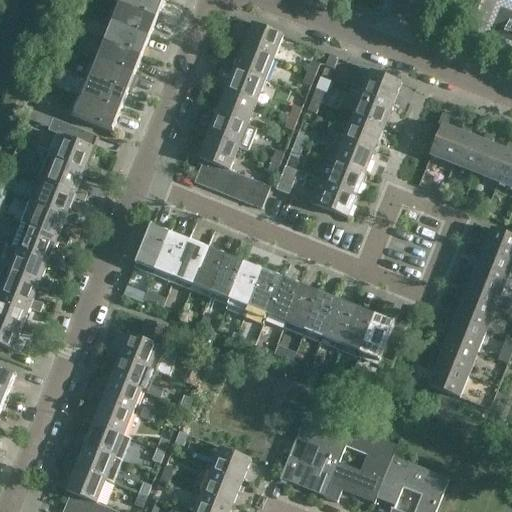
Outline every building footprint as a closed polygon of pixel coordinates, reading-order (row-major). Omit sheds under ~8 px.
[(157,21),(164,3),(158,0),(122,0),(120,6),(157,21)] [(150,39),(157,21),(120,6),(113,24),(150,39)] [(75,19),(71,28),(76,30),(80,32),(84,23),(75,19)] [(143,58),(150,39),(113,24),(106,42),(143,58)] [(284,37),(253,25),(244,48),(275,60),(284,37)] [(71,28),(65,44),(74,48),(80,32),(76,30),(71,28)] [(135,77),(143,58),(106,42),(98,62),(135,77)] [(266,83),(275,60),(244,48),(235,70),(266,83)] [(335,71),(339,60),(331,56),(326,67),(335,71)] [(127,95),(135,77),(98,62),(90,80),(127,95)] [(316,77),(320,66),(312,63),(308,73),(316,77)] [(257,104),(266,83),(235,70),(227,92),(257,104)] [(393,107),(402,85),(372,72),(363,95),(393,107)] [(312,88),(316,77),(308,73),(304,84),(312,88)] [(120,114),(127,95),(90,80),(83,99),(120,114)] [(325,94),(317,91),(313,102),(321,105),(325,94)] [(248,127),(257,104),(227,92),(218,114),(248,127)] [(384,130),(393,107),(363,95),(354,118),(384,130)] [(113,132),(120,114),(83,99),(76,117),(75,117),(74,118),(114,134),(114,133),(113,132)] [(317,116),(321,105),(313,102),(308,113),(317,116)] [(302,110),(294,107),(290,118),(298,121),(302,110)] [(255,129),(248,127),(218,114),(209,137),(239,149),(246,152),(255,129)] [(466,136),(461,134),(447,128),(451,118),(443,114),(439,126),(443,127),(431,157),(453,166),(466,136)] [(294,132),(298,121),(290,118),(286,129),(294,132)] [(376,151),(384,130),(354,118),(345,139),(376,151)] [(57,135),(48,158),(85,173),(87,168),(93,151),(94,151),(94,150),(93,149),(97,137),(53,120),(49,132),(57,135)] [(476,176),(488,145),(483,143),(469,137),(474,127),(465,124),(461,134),(466,136),(453,166),(476,176)] [(498,185),(510,153),(506,151),(492,146),(496,136),(488,132),(483,143),(488,145),(476,176),(498,185)] [(307,138),(299,135),(295,145),(303,149),(307,138)] [(230,172),(239,149),(209,137),(200,160),(204,162),(204,161),(216,166),(226,170),(230,172)] [(366,174),(376,151),(345,139),(336,162),(366,174)] [(511,141),(510,141),(506,151),(510,153),(498,185),(511,190),(511,141)] [(299,160),(303,149),(295,145),(290,157),(299,160)] [(284,155),(284,154),(277,151),(272,163),(280,166),(284,155)] [(12,158),(9,168),(18,171),(21,161),(12,158)] [(97,172),(87,168),(85,173),(48,158),(39,180),(76,195),(78,190),(83,176),(94,180),(97,172)] [(207,189),(216,166),(204,161),(204,162),(195,184),(207,189)] [(358,196),(366,174),(336,162),(327,184),(358,196)] [(276,176),(280,166),(272,163),(268,174),(276,176)] [(218,193),(226,170),(216,166),(207,189),(218,193)] [(7,169),(0,187),(0,190),(7,193),(15,172),(7,169)] [(229,198),(238,175),(230,172),(226,170),(218,193),(229,198)] [(98,171),(95,177),(106,181),(108,175),(98,171)] [(240,202),(249,180),(238,175),(229,198),(240,202)] [(88,194),(78,190),(76,195),(39,180),(30,202),(67,217),(69,212),(74,198),(85,203),(88,194)] [(251,206),(260,184),(249,180),(240,202),(251,206)] [(289,184),(281,180),(276,191),(285,194),(289,184)] [(348,220),(358,196),(327,184),(320,181),(310,204),(348,220)] [(271,188),(260,184),(251,206),(262,211),(271,188)] [(79,217),(69,212),(67,217),(30,202),(21,225),(58,239),(60,235),(65,221),(76,225),(79,217)] [(58,239),(21,225),(12,247),(59,266),(61,261),(51,257),(57,243),(67,247),(70,239),(60,235),(58,239)] [(155,272),(170,235),(153,228),(153,227),(152,227),(136,266),(137,267),(138,265),(155,272)] [(472,254),(483,258),(485,253),(511,264),(511,237),(492,230),(486,249),(475,245),(472,254)] [(174,280),(189,243),(170,235),(155,272),(174,280)] [(193,287),(207,250),(189,243),(174,280),(193,287)] [(58,270),(59,266),(12,247),(3,269),(51,288),(53,283),(42,279),(48,265),(58,270)] [(211,295),(226,258),(207,250),(193,287),(211,295)] [(505,287),(511,268),(511,264),(485,253),(483,258),(477,272),(466,268),(463,276),(474,280),(476,275),(505,287)] [(230,302),(245,265),(226,258),(211,295),(230,302)] [(249,309),(263,272),(245,265),(230,302),(226,311),(245,319),(249,309)] [(51,288),(3,269),(0,277),(0,293),(31,307),(33,302),(39,288),(49,292),(51,288)] [(268,317),(282,280),(263,272),(249,309),(268,317)] [(496,309),(505,287),(476,275),(474,280),(468,294),(457,290),(454,298),(465,302),(467,298),(496,309)] [(287,325),(302,288),(282,280),(268,317),(287,325)] [(127,287),(124,295),(143,303),(145,299),(147,295),(127,287)] [(305,332),(320,295),(302,288),(287,325),(305,332)] [(145,299),(143,303),(162,310),(166,299),(148,292),(147,295),(145,299)] [(44,306),(33,302),(31,307),(0,293),(0,320),(22,329),(25,324),(24,324),(30,310),(40,314),(44,306)] [(324,339),(339,302),(320,295),(305,332),(324,339)] [(487,332),(496,309),(467,298),(465,302),(459,316),(448,312),(445,320),(456,325),(458,320),(487,332)] [(343,347),(358,310),(339,302),(324,339),(343,347)] [(362,354),(376,317),(358,310),(343,347),(362,354)] [(394,324),(376,317),(362,354),(380,361),(379,363),(380,363),(396,324),(395,323),(394,324)] [(35,328),(25,324),(22,329),(0,320),(0,346),(14,352),(14,351),(14,350),(21,332),(31,336),(35,328)] [(478,354),(487,332),(458,320),(456,325),(450,338),(439,334),(436,342),(447,347),(449,342),(478,354)] [(146,322),(142,332),(140,336),(162,344),(167,330),(146,322)] [(130,336),(121,358),(151,370),(160,348),(130,336)] [(470,376),(478,354),(449,342),(447,347),(441,361),(430,356),(427,365),(438,369),(440,365),(470,376)] [(278,346),(275,355),(292,363),(296,354),(278,346)] [(142,393),(151,370),(121,358),(112,381),(142,393)] [(460,399),(470,376),(440,365),(438,369),(432,383),(421,379),(418,387),(429,391),(430,387),(460,399)] [(162,366),(160,373),(159,374),(170,378),(173,370),(162,366)] [(0,392),(8,396),(15,378),(16,378),(17,377),(0,370),(0,392)] [(133,415),(142,393),(112,381),(103,403),(133,415)] [(493,403),(499,388),(494,386),(488,401),(493,403)] [(153,388),(150,395),(150,396),(161,400),(164,392),(153,388)] [(124,437),(133,415),(103,403),(94,425),(124,437)] [(144,410),(142,417),(141,418),(152,423),(155,414),(144,410)] [(326,499),(340,465),(347,447),(349,442),(347,441),(347,440),(304,423),(301,430),(300,429),(298,433),(300,434),(297,440),(312,446),(313,447),(313,446),(320,449),(312,469),(302,465),(303,463),(290,458),(280,482),(282,482),(283,481),(294,485),(296,482),(305,486),(304,489),(325,497),(325,499),(326,499)] [(130,440),(124,437),(94,425),(85,447),(121,462),(130,440)] [(378,500),(395,459),(399,448),(353,429),(350,437),(348,437),(347,440),(347,441),(349,442),(347,447),(361,452),(361,453),(363,454),(363,453),(369,455),(362,473),(340,465),(326,499),(338,504),(344,490),(353,493),(352,495),(374,504),(374,506),(375,506),(378,500)] [(189,437),(180,433),(176,444),(184,448),(189,437)] [(162,440),(157,451),(165,454),(170,443),(162,440)] [(112,485),(121,462),(85,447),(76,470),(106,482),(112,485)] [(243,485),(252,462),(222,450),(212,473),(243,485)] [(161,465),(165,454),(157,451),(153,462),(161,465)] [(391,501),(397,504),(394,510),(398,511),(437,511),(450,481),(395,459),(378,500),(389,504),(391,501)] [(167,467),(162,479),(170,482),(175,471),(167,467)] [(97,505),(106,482),(76,470),(67,493),(71,495),(82,499),(94,504),(97,505)] [(234,507),(243,485),(212,473),(204,495),(234,507)] [(166,493),(170,482),(162,479),(158,489),(166,493)] [(144,484),(139,495),(148,499),(152,488),(144,484)] [(77,511),(82,499),(71,495),(64,511),(77,511)] [(143,510),(148,499),(139,495),(135,506),(143,510)] [(231,511),(234,507),(204,495),(196,511),(231,511)] [(90,511),(94,504),(82,499),(77,511),(90,511)]
